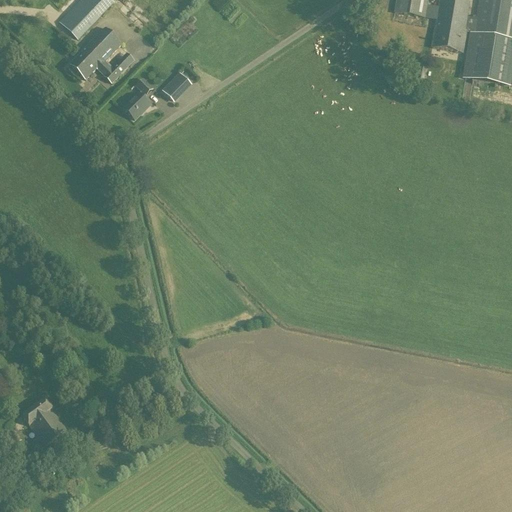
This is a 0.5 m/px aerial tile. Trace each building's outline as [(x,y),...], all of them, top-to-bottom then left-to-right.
[(78,42),(113,5),(108,0),(82,0),(59,24),(78,42)] [(428,0),(397,0),(395,16),(425,21),(428,0)] [(111,71),(104,63),(121,46),(105,30),(69,67),(85,83),(96,72),(104,79),(103,79),(111,87),(128,70),(120,62),(111,71)] [(162,93),(174,105),(185,94),(191,88),(179,76),(173,82),(162,93)] [(139,96),(124,112),(135,123),(145,113),(151,107),(143,100),(153,90),(143,80),(135,89),(140,94),(139,96)] [(45,450),(67,434),(52,412),(52,411),(46,402),(22,419),(29,429),(29,428),(45,450)] [(33,482),(12,452),(1,460),(22,490),(33,482)]
